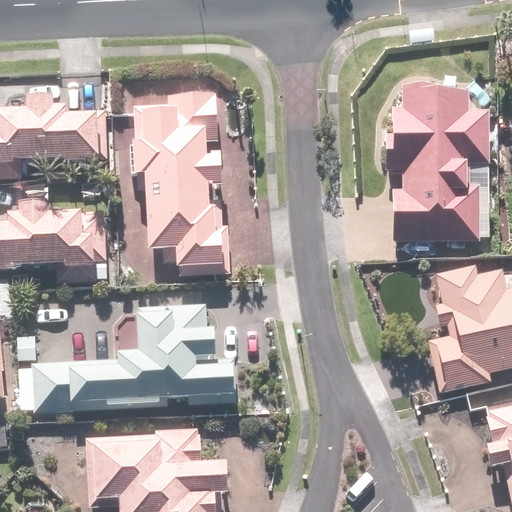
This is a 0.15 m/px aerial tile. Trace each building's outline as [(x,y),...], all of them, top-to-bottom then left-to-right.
[(481,89),(410,84),(407,118),(397,117),(394,169),(410,170),(408,193),(400,192),(396,239),(484,245),(488,190),(475,189),(477,166),(494,167),(498,113),(479,112),(481,89)] [(178,105),(141,105),(142,177),(158,177),(160,253),(188,253),(189,279),(235,278),(235,230),(228,230),(227,209),(219,209),(218,187),(236,186),(236,157),(227,157),(226,92),(177,93),(178,105)] [(33,111),(0,110),(0,179),(25,179),(25,160),(109,160),(109,111),(78,111),(78,108),(66,108),(66,96),(33,95),(33,111)] [(14,224),(0,223),(0,272),(61,272),(61,287),(107,286),(107,211),(64,212),(63,204),(35,204),(35,216),(14,216),(14,224)] [(457,337),(435,342),(447,394),(496,383),(494,373),(511,368),(511,287),(509,272),(485,277),(482,267),(443,276),(457,337)] [(35,366),(38,415),(243,406),(241,364),(205,365),(205,358),(229,357),(227,329),(212,330),(211,307),(143,310),(145,351),(126,352),(127,362),(35,366)] [(0,414),(19,413),(15,362),(9,362),(6,320),(0,320),(0,414)] [(40,335),(21,335),(21,363),(41,363),(40,335)] [(511,409),(488,414),(497,467),(511,465),(511,468),(511,409)] [(209,430),(204,430),(158,430),(158,436),(93,436),(93,507),(123,508),(123,511),(228,511),(229,493),(240,493),(240,463),(209,463),(209,430)]
